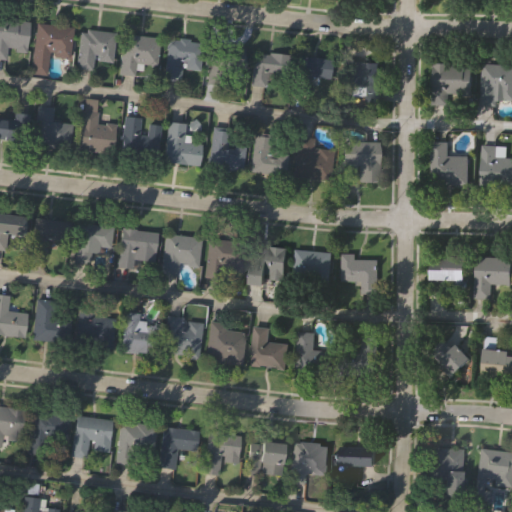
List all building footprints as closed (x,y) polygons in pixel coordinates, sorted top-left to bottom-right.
[(0,19),(28,22),(25,52),(7,50),(6,59),(0,58),(0,19)] [(69,60),(49,58),(47,76),(30,75),(35,25),(72,28),(69,60)] [(111,63),(93,61),(92,71),(75,69),(79,30),(114,33),(111,63)] [(134,77),(119,75),(123,35),(158,39),(156,67),(135,65),(134,77)] [(199,71),(180,70),(180,82),(164,81),(166,40),(201,42),(199,71)] [(243,51),(241,70),(222,67),(220,85),(204,83),(209,47),(243,51)] [(265,87),(250,86),(253,53),(293,56),(291,75),(266,73),(265,87)] [(309,77),(306,95),(294,93),(298,57),(331,61),(329,80),(309,77)] [(430,62),(469,63),(468,104),(429,103),(430,62)] [(378,63),(377,103),(364,103),(364,98),(345,98),(345,63),(378,63)] [(511,65),(511,104),(476,103),(478,65),(511,65)] [(94,122),(114,125),(111,152),(76,148),(82,100),(96,101),(94,122)] [(70,125),(67,147),(31,143),(35,106),(52,108),(50,122),(70,125)] [(0,114),(28,117),(25,141),(0,138),(0,114)] [(158,125),(154,158),(118,154),(122,117),(140,119),(140,123),(158,125)] [(161,163),(164,122),(183,124),(181,143),(198,144),(196,166),(161,163)] [(241,173),(206,168),(211,127),(231,130),(229,146),(244,148),(241,173)] [(249,171),(253,133),(287,137),(283,176),(249,171)] [(313,138),(312,149),(332,151),(330,181),(293,179),(296,137),(313,138)] [(378,142),(378,182),(345,182),(345,142),(378,142)] [(430,185),(430,142),(447,142),(447,155),(467,155),(467,185),(430,185)] [(505,156),(511,156),(511,186),(479,185),(480,145),(505,146),(505,156)] [(4,251),(0,250),(0,211),(25,215),(23,235),(6,233),(4,251)] [(44,258),(28,256),(32,218),(69,222),(66,242),(46,240),(44,258)] [(89,263),(73,261),(78,223),(112,228),(109,251),(91,248),(89,263)] [(153,263),(134,261),(132,270),(116,268),(121,228),(157,233),(153,263)] [(164,235),(200,239),(196,267),(178,265),(176,277),(159,274),(164,235)] [(237,282),(202,278),(206,239),(242,243),(237,282)] [(286,249),(281,283),(264,281),(263,286),(247,284),(252,244),(286,249)] [(331,252),(329,288),(291,286),(293,250),(331,252)] [(359,294),(359,283),(340,283),(340,254),(355,254),(355,259),(377,259),(377,294),(359,294)] [(428,256),(462,256),(462,280),(428,280),(428,256)] [(508,257),(508,285),(489,284),(489,298),(472,297),(473,256),(508,257)] [(0,335),(0,295),(6,296),(4,311),(23,313),(21,338),(0,335)] [(30,338),(34,300),(65,304),(61,341),(30,338)] [(77,309),(113,313),(110,349),(74,345),(77,309)] [(119,351),(123,312),(139,314),(138,321),(155,323),(152,355),(119,351)] [(200,321),(196,359),(159,354),(164,317),(200,321)] [(224,330),(242,332),(239,365),(204,362),(208,322),(224,324),(224,330)] [(267,328),(266,342),(286,344),(284,369),(248,366),(252,327),(267,328)] [(328,373),(293,371),(295,332),(313,334),(312,351),(329,352),(328,373)] [(469,360),(451,376),(429,351),(446,335),(469,360)] [(371,375),(371,377),(338,376),(339,353),(348,353),(349,337),(376,338),(375,375),(371,375)] [(511,380),(478,376),(482,346),(511,349),(511,380)] [(18,442),(0,439),(0,406),(23,410),(18,442)] [(66,418),(61,456),(25,451),(29,414),(66,418)] [(105,452),(87,449),(86,458),(69,456),(74,416),(109,420),(105,452)] [(153,427),(149,465),(136,463),(136,465),(113,462),(118,422),(153,427)] [(173,469),(156,467),(161,427),(196,431),(193,451),(175,449),(173,469)] [(218,476),(200,474),(206,431),(239,436),(235,463),(220,461),(218,476)] [(281,445),(278,477),(247,474),(244,473),(248,441),(251,442),(281,445)] [(286,483),(290,442),(326,446),(323,476),(303,474),(302,484),(286,483)] [(337,465),(338,446),(373,448),(372,468),(337,465)] [(443,480),(423,480),(425,448),(460,449),(458,494),(442,493),(443,480)] [(511,452),(511,464),(510,486),(491,484),(488,505),(473,504),(479,449),(482,449),(511,452)] [(39,497),(37,510),(56,511),(19,511),(21,495),(39,497)]
